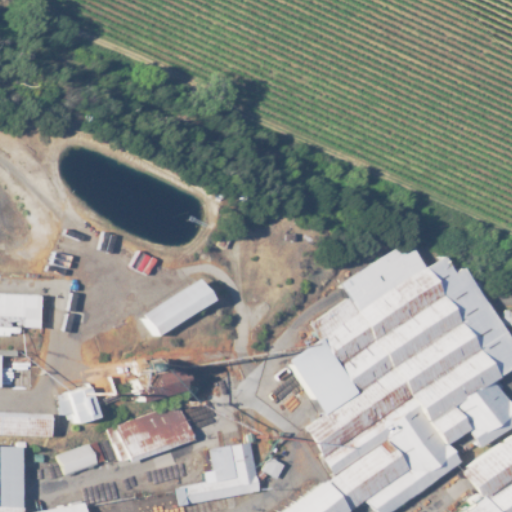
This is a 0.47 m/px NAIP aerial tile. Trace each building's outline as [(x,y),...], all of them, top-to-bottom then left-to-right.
[(353,511),(367,504),(371,511),(376,511),(462,465),(449,441),(471,429),(479,445),(511,427),(511,403),(497,375),(511,366),(511,345),(467,264),(453,272),(444,254),(423,266),(409,241),(338,279),(349,299),(310,320),(320,338),(286,356),(319,416),(303,425),(334,481),(277,511),(353,511)] [(135,318),(190,285),(202,305),(147,338),(135,318)] [(0,294),(40,296),(38,331),(0,329),(0,294)] [(511,310),(504,310),(502,324),(511,325),(511,310)] [(67,422),(92,416),(85,385),(51,394),(56,414),(64,412),(67,422)] [(105,429),(117,462),(187,435),(175,402),(105,429)] [(0,416),(45,417),(45,440),(0,439),(0,416)] [(511,511),(511,436),(459,469),(478,499),(455,511),(511,511)] [(253,492),(245,441),(203,448),(207,470),(198,471),(200,482),(168,487),(171,505),(253,492)] [(54,454),(60,473),(94,462),(88,444),(54,454)] [(272,478),(279,464),(264,456),(257,471),(272,478)] [(13,511),(0,511),(0,457),(17,459),(13,511)] [(79,511),(78,502),(26,511),(79,511)]
